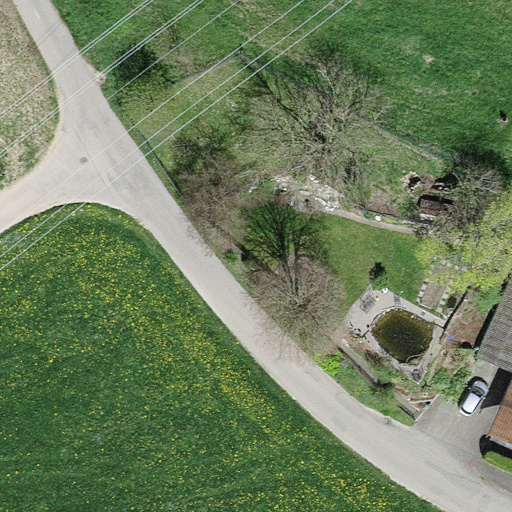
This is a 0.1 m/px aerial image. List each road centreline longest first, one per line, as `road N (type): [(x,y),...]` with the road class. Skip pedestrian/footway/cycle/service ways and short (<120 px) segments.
road 1 (unclassified): [(30,0),(109,141),(272,348),(373,438),(498,511)]
road 2 (track): [(0,216),(109,141)]
